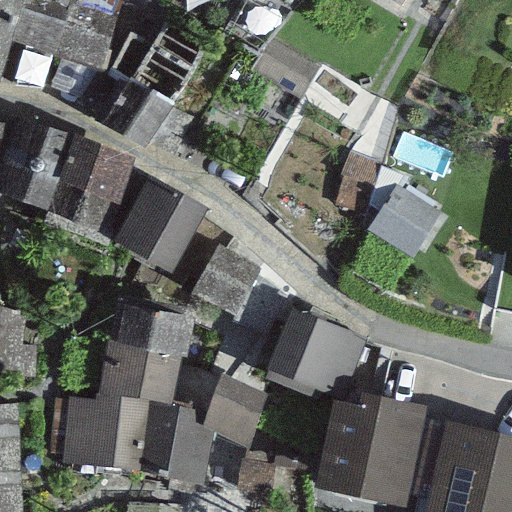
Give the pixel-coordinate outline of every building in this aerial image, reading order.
[(0,0),(0,62),(19,0),(0,0)] [(19,0),(0,62),(0,72),(92,101),(103,66),(119,13),(77,0),(19,0)] [(171,99),(120,66),(93,108),(144,141),(171,99)] [(75,127),(13,109),(0,156),(0,183),(48,199),(75,127)] [(135,149),(75,127),(48,199),(45,206),(105,228),(135,149)] [(207,200),(150,167),(114,229),(172,262),(207,200)] [(443,211),(397,180),(369,222),(415,252),(443,211)] [(260,264),(214,239),(190,284),(235,308),(260,264)] [(194,308),(115,295),(109,334),(105,333),(96,385),(147,393),(173,397),(181,345),(187,346),(194,308)] [(382,339),(290,300),(267,358),(334,386),(357,392),(360,380),(367,382),(382,339)] [(25,306),(0,302),(0,367),(33,372),(37,343),(20,341),(25,306)] [(267,387),(219,367),(203,404),(199,420),(212,422),(248,437),(267,387)] [(357,392),(334,386),(312,471),(402,494),(428,398),(367,382),(360,380),(357,392)] [(138,463),(147,393),(96,385),(97,392),(68,390),(64,456),(138,463)] [(147,393),(138,463),(202,477),(212,422),(199,420),(203,404),(173,397),(147,393)] [(17,401),(0,402),(0,509),(24,508),(17,401)] [(511,511),(511,429),(445,413),(421,511),(511,511)]
